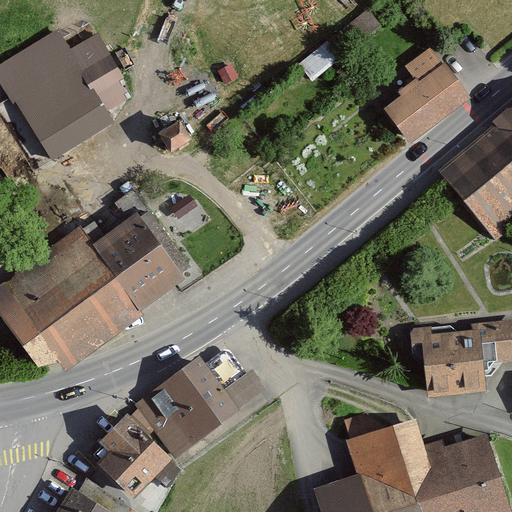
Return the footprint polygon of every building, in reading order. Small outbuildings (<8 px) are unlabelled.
[(243,0),(184,49),(237,113),(296,64),(243,0)] [(60,30),(0,69),(55,152),(116,112),(113,107),(135,92),(98,36),(75,52),(60,30)] [(315,81),(341,60),(327,43),(301,64),(315,81)] [(432,45),(407,65),(420,82),(385,110),(411,143),(472,94),(432,45)] [(511,225),(511,110),(441,171),(498,237),(511,225)] [(180,120),(159,133),(170,152),(191,139),(180,120)] [(84,223),(0,285),(0,309),(46,372),(68,356),(76,366),(196,278),(144,206),(97,241),(84,223)] [(511,319),(421,327),(427,398),(494,392),(492,358),(511,356),(511,319)] [(225,389),(200,356),(134,405),(175,459),(266,390),(251,370),(225,389)] [(369,410),(343,418),(360,473),(319,486),(327,511),(511,511),(511,497),(493,435),(435,452),(425,418),(376,433),(369,410)] [(99,440),(110,452),(97,464),(130,499),(171,460),(127,413),(99,440)] [(56,511),(110,511),(72,487),(56,511)]
